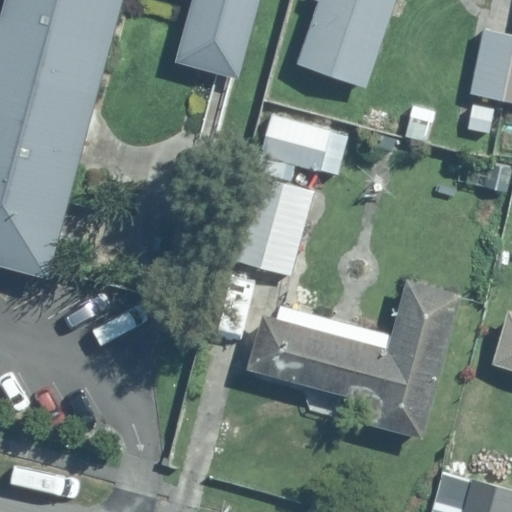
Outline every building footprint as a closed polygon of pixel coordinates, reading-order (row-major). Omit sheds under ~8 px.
[(0,0),(0,264),(49,278),(123,0),(204,0),(259,15),(263,0),(0,0)] [(405,0),(310,0),(309,3),(315,7),(293,71),(364,97),(393,3),(404,8),(405,0)] [(511,47),(511,36),(483,31),(466,100),(501,108),(511,47)] [(511,47),(501,108),(511,109),(511,47)] [(492,113),(469,108),(464,132),(486,138),(492,113)] [(432,117),(410,111),(403,132),(427,138),(432,117)] [(352,134),(276,112),(259,171),(289,180),(293,167),(339,181),(352,134)] [(264,177),(240,260),(294,275),(317,192),(264,177)] [(259,317),(247,370),(378,401),(372,427),(431,440),(465,293),(409,280),(397,333),(282,307),(278,321),(259,317)] [(511,308),(494,365),(511,370),(511,308)] [(481,464),(450,455),(433,511),(511,511),(511,486),(477,477),(481,464)]
